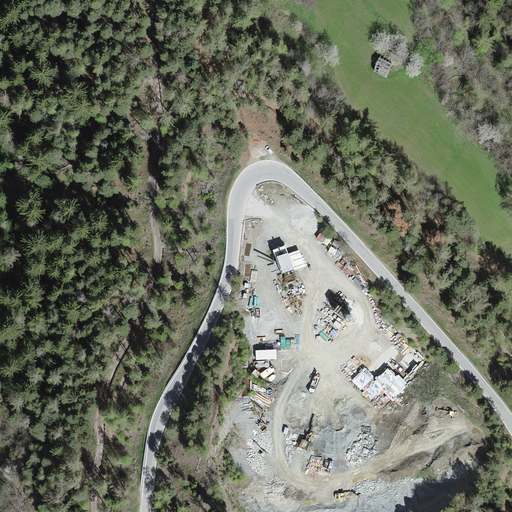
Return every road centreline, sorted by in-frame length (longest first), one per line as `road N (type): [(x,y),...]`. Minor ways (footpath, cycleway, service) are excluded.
road 1 (tertiary): [(511,417),(309,195),(289,176),(256,171),(240,191),(227,281),(159,418),(144,511)]
road 2 (track): [(95,511),(103,395),(156,245),(147,208),(157,128),(144,0)]
road 3 (track): [(256,171),(234,113),(238,99),(250,97),(352,161)]
road 4 (track): [(352,161),(493,264)]
